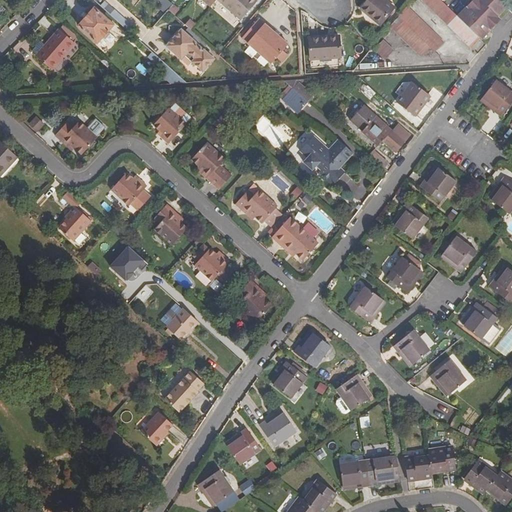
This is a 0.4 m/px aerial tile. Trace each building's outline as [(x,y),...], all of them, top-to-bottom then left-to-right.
[(217,0),(241,20),(256,1),(254,0),(217,0)] [(480,37),(458,17),(439,0),(420,0),(471,47),(480,37)] [(473,0),(472,2),(458,17),(480,37),(484,32),(487,35),(496,25),(501,19),(498,16),(507,6),(500,0),(473,0)] [(174,6),(169,1),(164,6),(156,15),(161,20),(169,11),(174,6)] [(377,1),(361,14),(376,33),(392,20),(377,1)] [(79,27),(97,43),(114,25),(95,8),(79,27)] [(421,58),(425,53),(423,51),(428,46),(430,48),(435,53),(436,52),(444,43),(407,8),(398,18),(404,23),(394,32),(421,58)] [(289,44),(259,19),(243,39),(273,64),(289,44)] [(64,50),(72,42),(68,39),(72,34),(61,24),(34,54),(51,69),(66,52),(64,50)] [(168,47),(178,56),(182,50),(188,55),(195,61),(193,63),(204,72),(215,59),(205,50),(204,51),(197,44),(197,43),(182,30),(168,47)] [(309,39),(311,59),(340,57),(339,37),(309,39)] [(74,44),(72,42),(64,50),(66,52),(74,44)] [(374,51),(384,62),(394,53),(383,43),(374,51)] [(183,60),(188,55),(182,50),(178,56),(183,60)] [(186,84),(152,53),(145,61),(171,85),(186,84)] [(305,87),(305,80),(285,82),(306,101),(313,94),(305,87)] [(496,113),(500,116),(501,117),(511,102),(511,92),(496,80),(482,98),(497,110),(495,113),(496,113)] [(416,106),(424,95),(410,84),(395,103),(412,116),(419,109),(416,106)] [(363,86),(360,92),(370,98),(374,91),(363,86)] [(297,113),(305,104),(290,91),(282,100),(297,113)] [(427,98),(424,95),(416,106),(419,109),(427,98)] [(497,110),(482,98),(480,101),(495,113),(497,110)] [(153,126),(159,132),(164,137),(162,139),(169,145),(187,125),(186,124),(191,118),(176,104),(171,109),(169,108),(153,126)] [(405,142),(364,106),(351,121),(378,146),(382,142),(395,153),(405,142)] [(35,117),(27,125),(35,132),(43,125),(35,117)] [(62,139),(72,149),(79,156),(95,139),(77,122),(71,128),(66,123),(54,136),(60,141),(62,139)] [(340,168),(353,154),(337,140),(328,150),(313,136),(300,151),(307,158),(303,163),(312,171),(317,166),(321,170),(318,173),(333,186),(345,172),(340,168)] [(70,151),(72,149),(62,139),(60,141),(70,151)] [(0,176),(17,158),(0,142),(0,176)] [(204,171),(201,174),(213,185),(226,170),(221,166),(226,160),(207,143),(192,161),(194,163),(204,171)] [(377,153),(371,159),(383,170),(388,163),(377,153)] [(204,171),(194,163),(191,165),(201,174),(204,171)] [(427,183),(439,168),(436,166),(424,181),(427,183)] [(424,182),(420,186),(441,203),(457,182),(439,168),(427,183),(424,181),(424,182)] [(138,182),(134,179),(127,172),(112,190),(130,206),(132,204),(139,211),(152,196),(145,190),(148,186),(140,179),(138,182)] [(41,193),(54,182),(48,175),(35,187),(41,193)] [(502,186),(491,201),(510,215),(511,211),(511,182),(505,177),(499,184),(502,186)] [(488,199),(491,201),(502,186),(499,184),(488,199)] [(244,208),(255,218),(262,224),(277,207),(259,190),(254,196),(248,191),(235,205),(242,210),(244,208)] [(77,199),(68,191),(63,196),(72,205),(77,199)] [(81,203),(77,199),(73,204),(75,206),(76,208),(81,203)] [(405,211),(394,226),(413,240),(429,219),(408,203),(403,209),(405,211)] [(172,214),(174,211),(168,205),(155,220),(160,224),(155,230),(174,246),(189,229),(182,223),(172,214)] [(75,206),(69,212),(71,214),(67,219),(58,228),(73,242),(92,222),(76,208),(75,206)] [(307,216),(326,234),(335,225),(316,207),(307,216)] [(253,220),(255,218),(244,208),(242,210),(253,220)] [(392,224),(394,226),(405,211),(403,209),(392,224)] [(172,214),(182,223),(185,220),(174,211),(172,214)] [(303,260),(317,243),(288,218),(270,239),(281,248),(284,244),(295,254),(303,260)] [(455,269),(461,274),(477,252),(456,236),(443,255),(457,266),(455,269)] [(284,244),(281,248),(292,257),(295,254),(284,244)] [(211,249),(210,250),(205,245),(194,256),(199,261),(195,266),(213,282),(217,277),(226,285),(236,273),(228,266),(231,262),(224,256),(222,258),(211,249)] [(122,281),(141,261),(126,247),(107,267),(122,281)] [(457,266),(443,255),(440,258),(455,269),(457,266)] [(410,286),(421,271),(403,257),(387,278),(408,294),(409,293),(412,289),(412,288),(410,286)] [(91,262),(87,266),(96,275),(100,270),(91,262)] [(496,282),(508,268),(505,266),(494,280),(496,282)] [(511,299),(511,270),(508,268),(496,282),(494,280),(493,281),(489,286),(489,287),(510,303),(511,299)] [(410,286),(412,288),(423,273),(421,271),(410,286)] [(226,285),(217,277),(213,282),(211,284),(212,285),(211,286),(217,292),(218,290),(219,292),(226,285)] [(256,290),(258,288),(252,281),(239,296),(245,300),(239,306),(257,322),(273,305),(267,300),(256,290)] [(373,315),(384,301),(366,287),(350,308),(371,324),(375,319),(376,318),(373,315)] [(256,290),(267,300),(270,298),(258,288),(256,290)] [(373,315),(376,318),(387,303),(384,301),(373,315)] [(483,339),(494,324),(498,319),(477,302),(472,308),(475,311),(464,326),(482,340),(483,339)] [(161,320),(168,326),(183,309),(176,303),(161,320)] [(475,311),(472,308),(471,308),(460,323),(464,326),(475,311)] [(184,309),(167,327),(181,340),(198,322),(184,309)] [(494,324),(483,339),(487,342),(487,344),(488,345),(490,345),(492,343),(492,341),(498,333),(500,332),(502,330),(502,329),(500,327),(498,328),(494,324)] [(401,350),(413,365),(430,351),(414,330),(393,347),(394,348),(397,353),(401,350)] [(302,348),(313,333),(311,331),(299,346),(302,348)] [(302,348),(299,346),(295,352),(315,368),(331,347),(313,333),(302,348)] [(409,368),(413,365),(401,350),(397,353),(409,368)] [(438,381),(449,395),(467,380),(451,360),(430,376),(431,378),(435,383),(438,381)] [(285,370),(274,385),(292,399),(308,378),(287,362),(282,368),(285,370)] [(271,383),(274,385),(285,370),(282,368),(271,383)] [(197,391),(203,383),(189,371),(164,399),(179,412),(186,405),(185,404),(190,398),(191,399),(198,392),(197,391)] [(360,383),(363,380),(359,376),(358,375),(335,390),(351,412),(370,398),(360,383)] [(373,396),(363,380),(360,383),(370,398),(373,396)] [(446,397),(449,395),(438,381),(435,383),(446,397)] [(319,382),(314,391),(323,395),(327,387),(319,382)] [(268,424),(284,413),(282,410),(266,421),(268,424)] [(163,435),(167,430),(172,424),(158,411),(141,430),(157,445),(165,437),(163,435)] [(268,424),(266,421),(260,425),(275,447),(297,432),(284,413),(268,424)] [(368,417),(359,418),(360,428),(369,427),(368,417)] [(228,446),(240,465),(262,450),(246,428),(240,433),(242,436),(228,446)] [(225,443),(228,446),(242,436),(240,433),(225,443)] [(429,455),(432,473),(456,470),(453,447),(428,450),(429,455)] [(404,459),(408,480),(432,477),(432,473),(429,455),(404,459)] [(366,462),(370,488),(377,487),(377,483),(400,480),(397,457),(366,462)] [(464,479),(484,493),(487,490),(497,476),(477,461),(464,479)] [(362,489),(370,488),(366,462),(340,466),(343,488),(362,486),(362,489)] [(205,490),(215,505),(234,491),(220,470),(197,485),(202,492),(205,490)] [(497,476),(487,490),(506,504),(511,496),(511,481),(500,472),(497,476)] [(243,494),(252,488),(247,481),(238,487),(243,494)] [(318,481),(303,501),(317,511),(318,511),(322,511),(336,494),(318,481)] [(212,507),(215,505),(205,490),(202,492),(212,507)] [(303,501),(299,498),(288,511),(316,511),(317,511),(303,501)]
